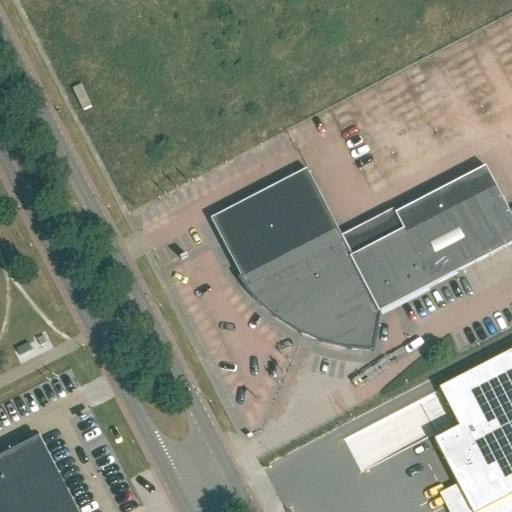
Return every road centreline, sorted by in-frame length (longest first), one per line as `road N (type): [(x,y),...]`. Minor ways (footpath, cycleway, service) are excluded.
road 1 (unclassified): [(249,511),(0,26)]
road 2 (unclassified): [(0,153),(187,511)]
